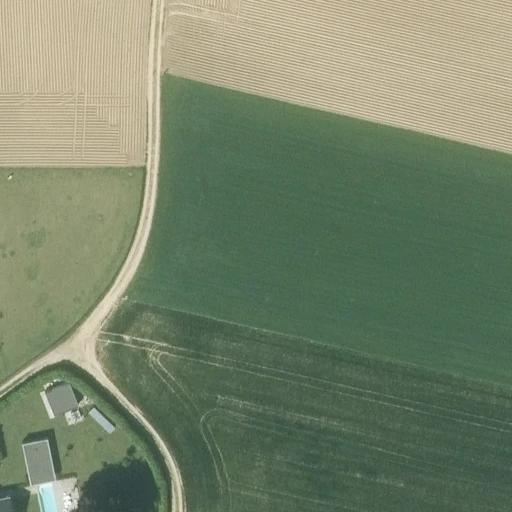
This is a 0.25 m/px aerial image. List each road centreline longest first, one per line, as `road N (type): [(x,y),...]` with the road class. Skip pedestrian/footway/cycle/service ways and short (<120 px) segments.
road 1 (track): [(161,0),(145,222),(110,291),(61,349)]
road 2 (track): [(171,511),(171,471),(153,444),(61,349)]
